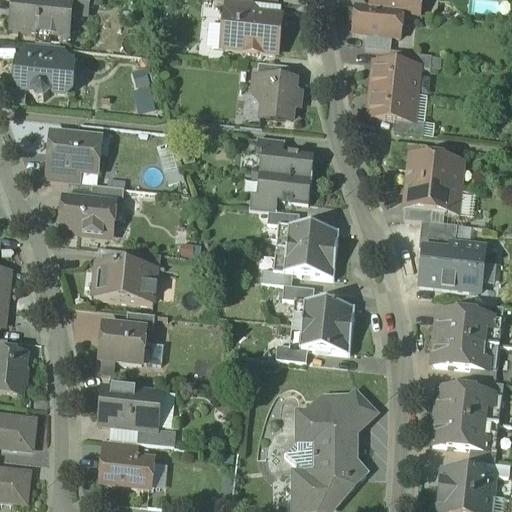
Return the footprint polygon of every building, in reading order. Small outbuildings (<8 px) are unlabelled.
[(52,4),(15,0),(11,36),(57,41),(60,46),(67,46),(72,42),(72,36),(69,31),(71,9),(71,6),(52,4)] [(88,0),(52,0),(52,4),(71,6),(71,9),(87,10),(88,0)] [(371,0),(370,14),(403,17),(418,19),(420,0),(371,0)] [(249,7),(224,4),(224,13),(226,17),(248,19),(248,18),(249,7)] [(87,10),(71,9),(70,20),(86,22),(87,10)] [(370,14),(356,12),(353,39),(392,43),(400,44),(403,17),(370,14)] [(280,22),(248,18),(248,19),(226,17),(222,20),(221,30),(224,34),(222,53),(247,56),(249,58),(257,59),(259,57),(276,59),(280,22)] [(392,43),(367,40),(365,55),(390,57),(392,43)] [(51,52),(28,50),(26,66),(49,69),(51,52)] [(64,54),(51,52),(49,69),(62,70),(64,54)] [(431,62),(402,59),(401,71),(418,72),(418,74),(430,75),(431,62)] [(49,69),(26,66),(20,65),(17,96),(32,97),(37,103),(44,104),(49,99),(49,95),(68,97),(71,71),(62,70),(49,69)] [(401,71),(375,68),(372,96),(415,100),(418,74),(418,72),(401,71)] [(289,73),(258,69),(257,81),(288,84),(289,73)] [(257,81),(255,81),(253,98),(263,110),(261,121),(291,125),(295,85),(257,81)] [(415,100),(372,96),(369,123),(394,126),(412,128),(413,127),(415,100)] [(412,128),(394,126),(393,138),(423,141),(424,128),(413,127),(412,128)] [(94,144),(52,139),(48,175),(51,175),(81,179),(97,180),(99,161),(93,161),(94,144)] [(285,147),(258,144),(257,158),(262,158),(262,157),(281,159),(283,159),(285,147)] [(427,152),(393,148),(391,162),(410,164),(410,162),(426,164),(427,152)] [(281,159),(262,157),(262,158),(260,175),(260,180),(312,186),(313,182),(312,182),(314,162),(283,159),(281,159)] [(426,164),(410,162),(410,164),(407,188),(457,193),(458,185),(461,182),(463,172),(460,170),(460,168),(426,164)] [(81,179),(51,175),(50,187),(80,190),(81,179)] [(312,186),(260,180),(259,186),(257,202),(257,204),(276,206),(278,207),(309,210),(311,190),(312,190),(312,186)] [(457,193),(407,188),(405,213),(433,216),(455,218),(455,217),(458,215),(459,204),(456,201),(457,193)] [(124,195),(92,192),(90,206),(112,209),(112,210),(122,211),(124,195)] [(276,206),(257,204),(257,202),(252,202),(249,215),(269,217),(276,218),(278,207),(276,206)] [(90,206),(67,204),(65,218),(60,222),(60,229),(64,234),(73,235),(77,240),(108,243),(113,239),(114,231),(110,227),(112,210),(112,209),(90,206)] [(433,216),(405,213),(404,226),(422,228),(432,229),(433,216)] [(276,218),(269,217),(267,231),(278,232),(278,230),(298,233),(300,221),(276,218)] [(432,229),(422,228),(419,254),(424,255),(424,254),(450,257),(451,249),(455,249),(457,231),(432,229)] [(298,233),(278,230),(278,232),(278,243),(338,250),(339,237),(298,233)] [(338,250),(278,243),(276,255),(336,261),(338,250)] [(455,249),(451,249),(450,257),(424,254),(424,255),(420,292),(480,298),(485,252),(455,249)] [(276,255),(275,266),(335,273),(336,261),(276,255)] [(161,261),(125,258),(124,270),(156,273),(156,276),(159,276),(161,261)] [(335,273),(275,266),(273,277),(273,279),(293,281),(334,285),(335,273)] [(124,270),(97,267),(93,302),(152,308),(156,276),(156,273),(124,270)] [(9,277),(0,276),(0,332),(3,333),(9,277)] [(293,281),(273,279),(273,277),(262,276),(261,289),(284,292),(292,293),(293,281)] [(292,293),(284,292),(282,306),(294,307),(294,306),(313,308),(314,295),(292,293)] [(293,318),(354,325),(355,313),(332,310),(331,311),(313,308),(294,306),(294,307),(293,318)] [(503,313),(478,310),(476,322),(502,325),(503,313)] [(155,321),(127,318),(126,332),(145,335),(153,336),(155,321)] [(293,330),(352,337),(354,325),(293,318),(293,330)] [(476,322),(439,318),(436,344),(499,351),(502,325),(476,322)] [(126,332),(104,330),(100,366),(141,370),(142,368),(144,349),(145,335),(126,332)] [(291,340),(351,347),(352,337),(293,330),(291,340)] [(289,353),(289,354),(308,356),(318,358),(318,356),(327,358),(327,359),(350,361),(351,347),(291,340),(289,353)] [(499,351),(436,344),(433,370),(471,374),(497,377),(499,351)] [(164,351),(144,349),(142,368),(162,371),(164,351)] [(308,356),(289,354),(289,353),(277,352),(276,366),(306,369),(308,356)] [(6,358),(0,357),(0,398),(22,401),(22,393),(25,391),(26,378),(24,375),(26,360),(6,358)] [(497,377),(471,374),(470,386),(477,387),(495,389),(497,377)] [(495,389),(477,387),(476,399),(502,401),(503,390),(495,389)] [(158,398),(103,392),(99,432),(115,433),(115,435),(130,437),(130,435),(138,436),(154,438),(155,436),(158,398)] [(476,399),(438,395),(435,422),(498,429),(502,401),(476,399)] [(315,478),(293,478),(292,511),(337,511),(367,478),(355,466),(355,436),(374,418),(355,399),(348,406),(348,402),(322,402),(306,418),(297,418),(297,449),(316,449),(315,478)] [(496,458),(498,429),(435,422),(432,451),(470,454),(496,458)] [(34,427),(0,423),(0,452),(31,456),(34,427)] [(176,438),(155,436),(154,438),(138,436),(137,449),(139,449),(174,453),(176,438)] [(137,449),(105,446),(104,462),(137,465),(139,449),(137,449)] [(496,458),(470,454),(469,466),(486,468),(494,469),(496,458)] [(137,465),(104,462),(101,487),(150,493),(152,467),(137,465)] [(486,468),(485,480),(494,482),(508,483),(509,471),(494,469),(486,468)] [(0,476),(0,505),(25,508),(28,479),(0,476)] [(485,480),(442,476),(439,497),(492,503),(494,482),(485,480)] [(491,511),(492,503),(439,497),(437,511),(491,511)]
